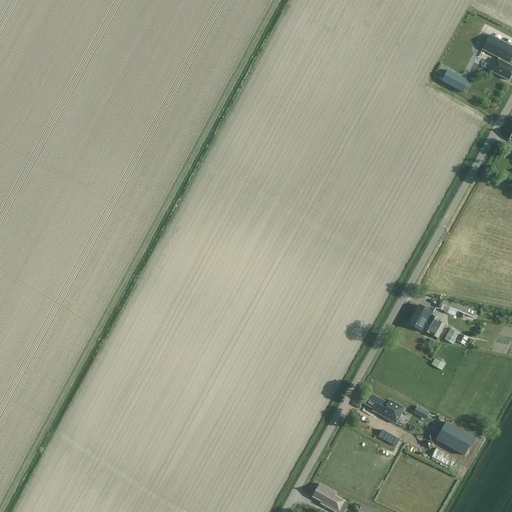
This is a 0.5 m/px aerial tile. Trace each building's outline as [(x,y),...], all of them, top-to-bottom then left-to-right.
[(498,60),(491,72),(509,81),(511,74),(511,66),(500,61),(501,59),(509,63),(511,58),(511,46),(490,35),(483,50),(499,58),(498,60)] [(448,71),(442,81),(463,93),(469,82),(448,71)] [(451,302),(444,300),(440,310),(447,314),(449,308),(473,319),(478,309),(451,302)] [(424,331),(438,339),(445,325),(438,321),(439,319),(432,316),(434,313),(419,305),(409,325),(423,332),(424,331)] [(464,345),(468,338),(461,334),(457,341),(464,345)] [(404,408),(390,401),(388,404),(370,394),(364,404),(374,409),(373,411),(382,416),(395,423),(404,408)] [(414,413),(426,420),(430,413),(417,407),(414,413)] [(434,414),(424,432),(449,446),(459,428),(434,414)] [(379,436),(379,437),(380,438),(381,438),(394,445),(396,447),(400,441),(382,431),(381,433),(379,436)] [(438,448),(433,457),(452,467),(457,459),(438,448)] [(330,509),(336,511),(338,511),(344,502),(336,497),(337,497),(335,496),(336,494),(320,484),(313,497),(322,502),(321,504),(330,509)]
